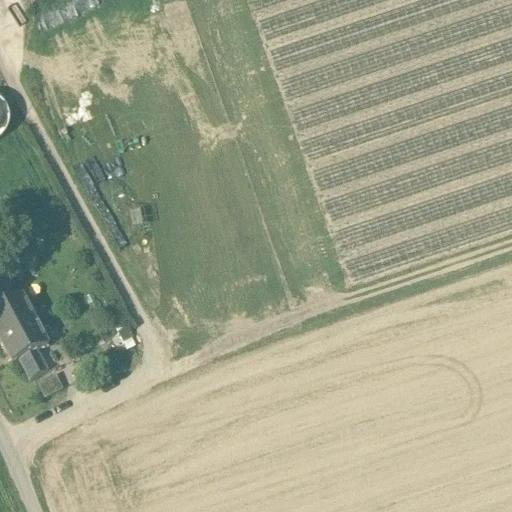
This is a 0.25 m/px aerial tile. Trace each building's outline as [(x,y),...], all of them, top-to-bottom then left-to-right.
[(0,139),(15,117),(0,106),(0,139)] [(511,511),(511,280),(331,343),(389,511),(511,511)] [(0,286),(0,309),(9,305),(0,286)] [(0,309),(0,349),(10,369),(19,365),(35,356),(43,353),(17,301),(9,305),(0,309)] [(35,356),(19,365),(30,386),(46,378),(35,356)] [(45,401),(63,391),(55,375),(36,386),(45,401)]
